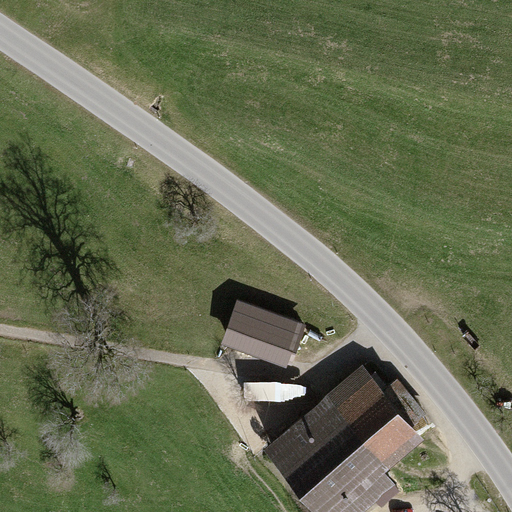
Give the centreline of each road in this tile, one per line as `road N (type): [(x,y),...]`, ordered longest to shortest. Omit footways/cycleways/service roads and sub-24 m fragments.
road 1 (tertiary): [(0,27),(308,247),(478,431),(511,481)]
road 2 (track): [(0,330),(179,353),(282,417),(383,329)]
